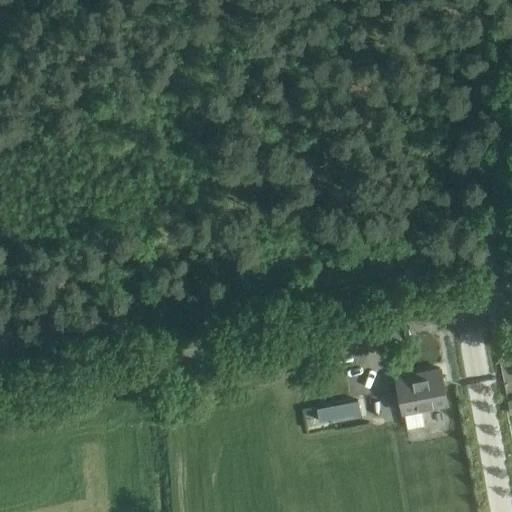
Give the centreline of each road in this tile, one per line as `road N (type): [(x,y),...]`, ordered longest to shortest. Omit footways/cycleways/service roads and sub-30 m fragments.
road 1 (unclassified): [(0,392),(511,291)]
road 2 (unknown): [(378,316),(408,511)]
